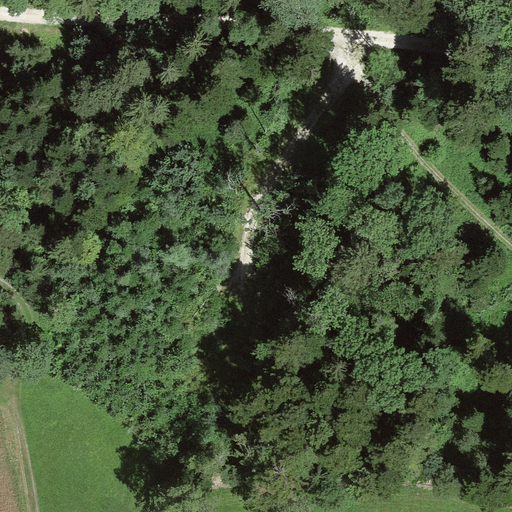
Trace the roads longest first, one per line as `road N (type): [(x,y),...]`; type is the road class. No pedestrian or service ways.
road 1 (track): [(0,13),(511,57)]
road 2 (track): [(366,43),(266,185),(252,259),(232,309)]
road 3 (track): [(0,273),(21,298),(13,403),(30,511)]
road 4 (track): [(353,62),(511,213)]
